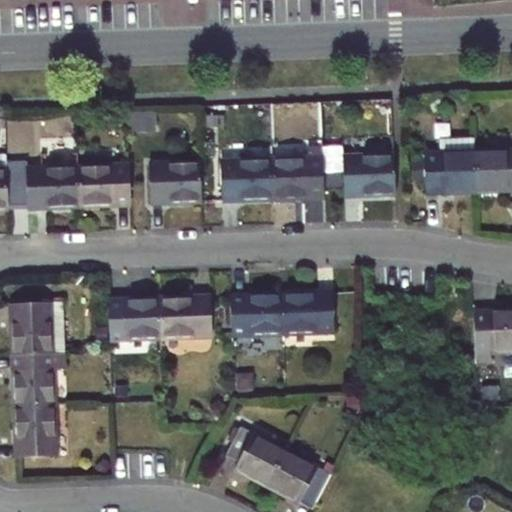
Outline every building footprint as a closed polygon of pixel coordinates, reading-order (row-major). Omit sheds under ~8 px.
[(436,187),(485,186),(484,146),(484,132),(452,133),(453,147),(435,148),(436,187)] [(315,152),(281,153),(282,194),(331,192),(330,140),(315,141),(315,152)] [(511,145),(484,146),(485,186),(511,184),(511,145)] [(0,202),(17,202),(16,151),(16,147),(0,147),(0,202)] [(354,191),(402,190),(401,150),(353,151),(354,191)] [(88,200),(86,160),(36,161),(36,151),(16,151),(17,202),(88,200)] [(231,195),(282,194),(281,153),(230,154),(231,195)] [(210,197),(210,157),(160,158),(161,198),(210,197)] [(86,160),(88,200),(140,198),(139,158),(86,160)] [(335,285),(286,287),(287,328),(337,326),(335,285)] [(286,287),(238,288),(239,329),(287,328),(286,287)] [(164,290),(166,331),(214,329),(213,288),(164,290)] [(114,292),(116,333),(166,331),(164,290),(114,292)] [(70,295),(54,296),(55,311),(70,310),(70,295)] [(15,297),(17,348),(72,345),(70,310),(55,311),(54,296),(15,297)] [(511,306),(485,307),(486,341),(500,341),(501,348),(511,348),(511,306)] [(19,400),(58,398),(57,361),(72,360),(72,345),(17,348),(19,400)] [(58,398),(19,400),(21,450),(60,448),(58,398)] [(270,479),(289,443),(246,419),(231,446),(241,452),(236,461),(270,479)] [(313,502),(333,466),(289,443),(270,479),(313,502)]
